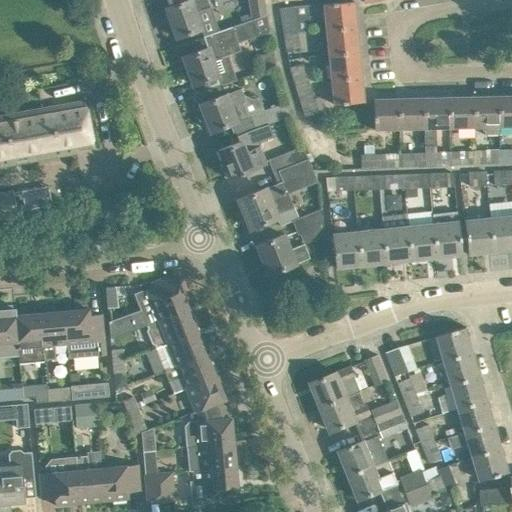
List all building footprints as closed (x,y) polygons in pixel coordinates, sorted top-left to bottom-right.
[(207,0),(186,0),(165,7),(176,37),(200,29),(203,36),(219,31),(210,6),(209,6),(207,0)] [(247,0),(250,16),(250,19),(266,14),(264,3),(263,0),(247,0)] [(326,29),(354,26),(352,2),(353,2),(353,1),(323,3),(326,29)] [(296,28),(297,32),(309,31),(308,17),(294,18),(292,6),(279,8),(283,30),(296,28)] [(207,47),(182,56),(192,84),(218,75),(212,60),(240,50),(237,42),(269,30),(266,14),(250,19),(219,31),(203,36),(207,47)] [(328,54),(357,51),(354,26),(326,29),(328,54)] [(286,52),(287,52),(299,50),(297,32),(296,28),(283,30),(286,52)] [(331,79),(359,76),(357,51),(328,54),(331,79)] [(303,63),(288,67),(303,115),(314,111),(322,107),(319,96),(313,98),(308,83),(304,68),(303,63)] [(333,104),(363,101),(363,100),(362,100),(359,76),(331,79),(333,104)] [(245,101),(240,88),(225,94),(225,93),(199,103),(204,115),(200,117),(205,128),(209,127),(210,131),(247,117),(242,102),(245,101)] [(449,127),(474,126),(473,98),(473,96),(473,98),(449,98),(449,97),(448,97),(449,127)] [(499,134),(499,126),(498,96),(497,96),(497,97),(474,98),(474,96),(473,96),(473,98),(474,126),(484,126),(484,134),(499,134)] [(499,126),(511,125),(511,96),(499,97),(499,96),(498,96),(499,126)] [(423,127),(423,97),(422,97),(422,99),(399,99),(399,98),(398,98),(399,128),(423,127)] [(423,97),(423,127),(424,146),(436,145),(435,127),(449,127),(448,97),(448,98),(424,99),(423,97)] [(373,128),(399,128),(398,98),(398,99),(374,100),(374,98),(373,99),(373,128)] [(75,149),(92,146),(84,100),(0,115),(0,166),(76,153),(75,149)] [(279,104),(249,114),(250,116),(255,128),(268,123),(291,116),(285,103),(279,104)] [(322,107),(314,111),(316,118),(323,133),(331,132),(324,110),(323,107),(322,107)] [(268,123),(255,128),(236,135),(239,141),(218,150),(224,164),(220,166),(224,177),(228,175),(229,178),(251,169),(251,168),(264,163),(258,148),(261,142),(274,137),(268,123)] [(369,168),(369,144),(363,144),(364,154),(360,154),(361,168),(369,168)] [(400,167),(399,152),(373,153),(373,145),(369,144),(369,168),(400,167)] [(302,146),(285,152),(290,166),(307,158),(302,145),(302,146)] [(436,145),(424,146),(424,166),(450,165),(450,150),(436,151),(436,145)] [(511,147),(499,148),(500,163),(511,162),(511,147)] [(499,148),(481,149),(481,164),(500,163),(499,148)] [(468,150),(450,150),(450,165),(468,164),(468,150)] [(417,152),(399,152),(400,167),(418,166),(417,152)] [(277,183),(238,199),(250,228),(276,218),(280,225),(287,222),(292,220),(298,218),(298,217),(288,193),(297,189),(288,166),(273,173),(277,183)] [(486,170),(467,171),(467,172),(468,185),(486,185),(486,170)] [(511,170),(493,170),(493,184),(511,184),(511,170)] [(446,172),(428,173),(429,187),(447,186),(446,172)] [(421,173),(403,174),(404,188),(421,187),(421,173)] [(403,174),(385,174),(385,189),(404,188),(403,174)] [(353,175),(334,176),(335,191),(353,190),(353,175)] [(371,175),(353,175),(353,190),(371,189),(371,175)] [(0,214),(16,212),(12,191),(0,192),(0,214)] [(298,218),(292,220),(298,234),(299,234),(322,224),(321,208),(298,217),(298,218)] [(410,258),(407,225),(405,212),(381,215),(382,228),(385,261),(410,258)] [(493,251),(511,249),(511,214),(489,217),(493,251)] [(467,254),(493,251),(489,217),(464,220),(467,254)] [(460,255),(461,255),(457,220),(432,223),(435,256),(460,253),(460,255)] [(410,258),(435,256),(432,223),(407,225),(410,258)] [(360,263),(385,261),(382,228),(357,230),(360,263)] [(336,266),(360,263),(357,230),(332,233),(335,267),(336,267),(336,266)] [(289,248),(287,244),(283,234),(256,244),(257,246),(258,245),(269,273),(268,273),(268,274),(309,257),(303,244),(303,242),(302,243),(289,248)] [(140,308),(109,321),(110,338),(126,332),(146,324),(188,307),(174,273),(144,285),(146,292),(154,311),(143,316),(140,308)] [(117,306),(116,285),(105,286),(107,307),(117,306)] [(15,341),(12,315),(15,315),(14,308),(11,309),(11,304),(0,305),(0,357),(16,356),(15,347),(15,341)] [(105,355),(101,314),(89,315),(88,308),(85,308),(82,304),(75,305),(72,309),(61,310),(64,343),(66,343),(68,358),(105,355)] [(154,347),(197,330),(188,307),(146,324),(148,327),(146,330),(151,343),(153,344),(154,347)] [(53,344),(64,343),(61,310),(38,313),(41,345),(42,360),(55,358),(53,344)] [(42,360),(41,345),(38,313),(15,315),(12,315),(15,341),(15,347),(16,356),(17,362),(42,360)] [(467,327),(438,336),(445,360),(474,351),(474,350),(473,351),(466,328),(468,328),(467,327)] [(163,371),(207,353),(197,330),(154,347),(163,371)] [(399,346),(386,351),(396,374),(409,369),(417,366),(413,355),(405,358),(400,346),(399,346)] [(110,361),(121,360),(120,349),(109,350),(110,361)] [(474,351),(445,360),(452,384),(481,375),(481,374),(480,375),(473,352),(474,352),(474,351)] [(185,389),(216,377),(207,353),(163,371),(167,381),(180,376),(185,389)] [(366,359),(366,360),(376,384),(389,378),(379,354),(366,359)] [(111,374),(112,374),(121,373),(122,373),(121,360),(110,361),(111,374)] [(322,405),(361,390),(355,376),(351,366),(337,372),(337,371),(312,381),(322,405)] [(112,374),(114,389),(126,384),(125,378),(121,373),(112,374)] [(481,375),(452,384),(460,408),(489,399),(488,398),(487,399),(480,376),(482,376),(481,375)] [(404,399),(417,393),(410,376),(397,381),(404,399)] [(194,411),(224,399),(225,399),(216,377),(185,389),(194,411)] [(21,382),(0,383),(0,399),(8,399),(23,398),(21,382)] [(107,382),(95,383),(96,397),(108,396),(107,382)] [(34,402),(46,401),(45,389),(33,390),(34,402)] [(46,401),(58,400),(57,389),(45,389),(46,401)] [(371,414),(366,403),(361,390),(322,405),(332,431),(357,420),(371,414)] [(417,393),(404,399),(411,416),(423,411),(417,393)] [(130,397),(121,401),(125,413),(135,409),(130,397)] [(185,447),(233,442),(231,417),(224,399),(194,411),(189,413),(190,421),(188,421),(184,425),(185,447)] [(489,399),(460,408),(467,431),(467,432),(496,423),(494,423),(487,400),(489,400),(489,399)] [(378,422),(402,412),(397,400),(373,409),(378,422)] [(94,402),(82,403),(84,427),(96,426),(94,402)] [(16,427),(29,426),(27,403),(14,404),(16,427)] [(33,408),(35,423),(57,421),(55,406),(33,408)] [(135,409),(125,413),(129,422),(134,434),(135,434),(141,432),(144,430),(139,418),(135,409)] [(403,451),(416,446),(402,412),(378,422),(385,436),(395,432),(403,451)] [(467,431),(448,437),(451,449),(470,443),(474,456),(503,447),(501,447),(495,424),(496,424),(496,423),(467,432),(467,431)] [(422,446),(435,440),(428,424),(415,429),(422,446)] [(364,440),(340,450),(349,473),(388,457),(378,434),(365,440),(364,440)] [(422,446),(430,462),(442,457),(435,440),(422,446)] [(185,458),(186,458),(187,471),(202,470),(235,467),(233,442),(185,447),(184,447),(185,458)] [(429,482),(424,470),(423,471),(423,469),(425,468),(416,446),(403,451),(404,453),(405,452),(413,472),(402,477),(407,491),(429,482)] [(503,447),(474,456),(481,480),(510,471),(510,470),(508,471),(502,448),(503,448),(503,447)] [(33,477),(31,451),(23,452),(20,449),(11,450),(8,454),(9,465),(0,466),(0,511),(10,511),(10,503),(24,501),(22,479),(33,477)] [(102,500),(99,468),(87,469),(86,455),(73,456),(78,502),(102,500)] [(54,505),(78,502),(73,456),(63,457),(64,471),(39,473),(41,499),(54,498),(54,505)] [(384,488),(398,483),(388,457),(349,473),(360,499),(385,489),(384,488)] [(128,491),(140,490),(138,464),(99,468),(102,500),(128,498),(128,491)] [(187,471),(188,481),(203,480),(205,503),(238,500),(235,467),(202,470),(187,471)] [(160,502),(173,500),(171,473),(157,474),(160,502)] [(147,503),(160,502),(157,474),(144,476),(147,503)] [(440,475),(428,480),(429,482),(435,496),(439,494),(447,491),(440,475)] [(413,505),(435,496),(429,482),(407,491),(413,505)] [(480,489),(482,505),(508,502),(507,486),(480,489)] [(410,511),(407,503),(392,509),(392,508),(382,511),(410,511)]
